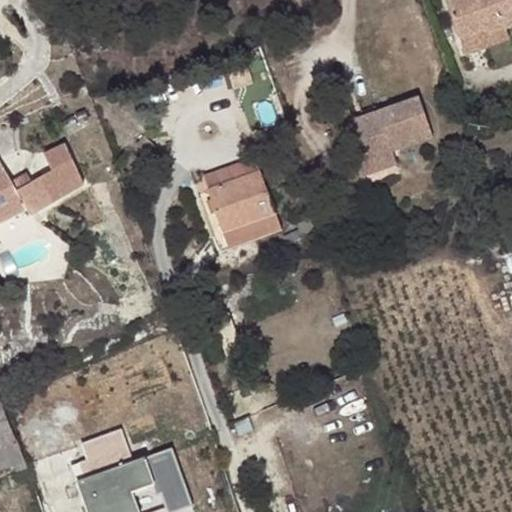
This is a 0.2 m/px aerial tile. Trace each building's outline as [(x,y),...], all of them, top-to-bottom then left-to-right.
[(511,0),(450,0),(466,46),(509,33),(506,23),(511,20),(511,0)] [(313,87),(325,121),(335,118),(342,136),(352,169),(380,160),(376,149),(390,144),(388,135),(430,122),(420,87),(351,108),(340,78),(313,87)] [(335,118),(325,121),(330,139),(342,136),(335,118)] [(376,149),(380,160),(395,154),(392,144),(433,130),(430,122),(388,135),(390,144),(376,149)] [(0,169),(0,211),(25,198),(29,205),(82,176),(59,135),(36,147),(44,161),(25,171),(6,182),(3,175),(0,169)] [(123,147),(115,156),(129,168),(137,159),(123,147)] [(244,164),(182,187),(204,242),(257,223),(264,220),(244,164)] [(22,165),(3,175),(6,182),(25,171),(22,165)] [(25,198),(0,211),(0,232),(34,214),(29,205),(25,198)] [(289,216),(270,226),(283,251),(302,240),(289,216)] [(257,223),(204,242),(210,258),(263,238),(257,223)] [(203,314),(184,320),(194,353),(213,347),(203,314)] [(7,420),(0,422),(0,472),(21,463),(7,420)] [(70,464),(74,482),(135,459),(123,427),(82,443),(87,458),(70,464)] [(172,446),(143,456),(152,483),(155,493),(161,492),(167,511),(172,511),(192,506),(172,446)] [(135,459),(74,482),(85,511),(138,511),(131,490),(152,483),(143,456),(135,459)]
